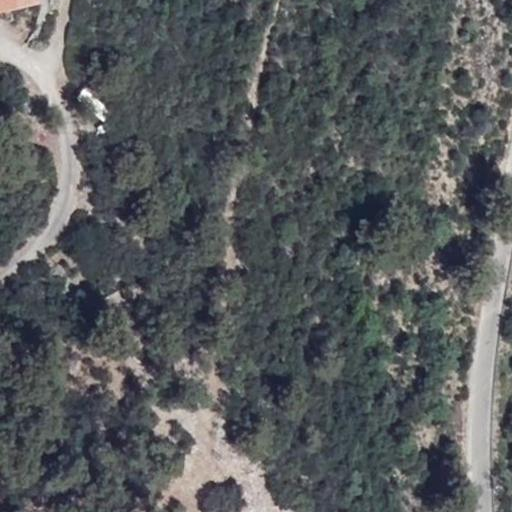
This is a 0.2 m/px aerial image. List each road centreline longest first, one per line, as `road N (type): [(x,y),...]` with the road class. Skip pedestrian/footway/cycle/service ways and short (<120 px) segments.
road 1 (unclassified): [(494,511),(485,330),(511,208)]
road 2 (track): [(0,270),(55,224),(70,151),(47,74)]
road 3 (track): [(151,511),(188,481),(207,451),(223,320)]
road 4 (track): [(0,508),(137,511)]
